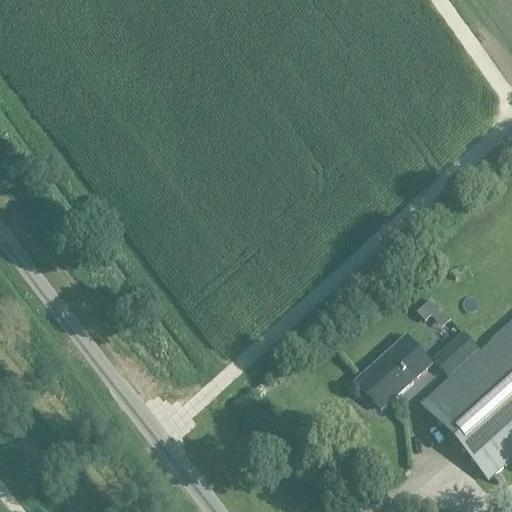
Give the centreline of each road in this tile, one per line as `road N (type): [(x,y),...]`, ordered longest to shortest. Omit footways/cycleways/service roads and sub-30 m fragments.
road 1 (unknown): [(158,449),(511,125)]
road 2 (unclassified): [(206,511),(0,244)]
